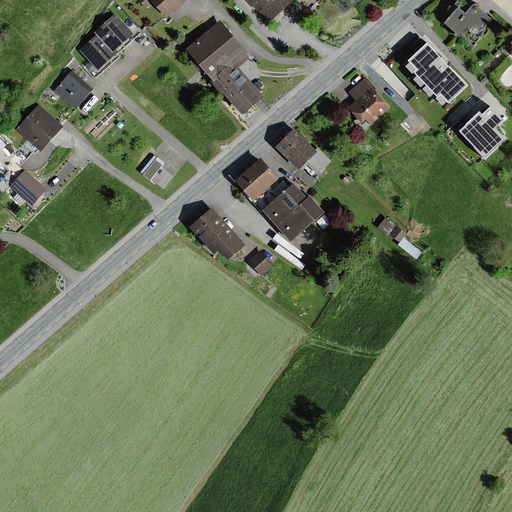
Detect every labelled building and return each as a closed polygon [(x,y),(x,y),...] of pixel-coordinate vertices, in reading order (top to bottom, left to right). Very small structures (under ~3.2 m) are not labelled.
[(138,0),(146,8),(153,2),(167,18),(186,0),(138,0)] [(245,0),(251,6),(252,5),(258,11),(262,8),(263,9),(259,12),(269,23),(294,0),(245,0)] [(483,11),(484,9),(479,4),(477,3),(476,3),(474,3),(473,4),(468,10),(458,1),(452,7),(451,5),(449,7),(449,9),(448,11),(449,12),(450,14),(451,15),(444,23),(455,33),(454,35),(455,36),(457,37),(458,37),(460,37),(461,36),(462,35),(468,29),(470,30),(470,31),(476,36),(480,31),(481,32),(492,19),(483,11)] [(116,14),(95,32),(97,36),(113,53),(117,50),(134,34),(116,14)] [(249,53),(221,20),(186,49),(194,58),(190,62),(199,72),(203,69),(242,115),(264,97),(239,67),(249,58),(246,55),(249,53)] [(472,81),(423,30),(390,63),(438,113),(472,81)] [(119,53),(117,50),(113,53),(97,36),(80,51),(98,71),(119,53)] [(93,90),(72,71),(54,91),(76,110),(93,90)] [(489,82),(486,77),(481,81),(484,85),(489,82)] [(392,107),(366,78),(349,93),(356,101),(353,103),(350,103),(347,106),(347,110),(350,113),(353,113),(357,119),(353,122),(363,133),(392,107)] [(64,126),(39,104),(16,130),(28,141),(24,145),(35,155),(39,150),(41,152),(64,126)] [(486,111),(465,129),(490,157),(511,139),(486,111)] [(316,150),(294,128),(275,147),(299,170),(300,169),(302,171),(308,165),(318,175),(332,162),(318,148),(316,150)] [(387,134),(382,139),(388,146),(393,141),(387,134)] [(157,158),(154,156),(140,173),(150,181),(152,180),(163,189),(173,176),(162,167),(165,163),(158,157),(157,158)] [(254,201),(279,179),(261,158),(235,181),(254,201)] [(22,164),(19,159),(13,164),(18,170),(24,166),(22,164)] [(48,190),(26,170),(11,187),(12,188),(10,191),(16,196),(14,198),(22,205),(26,200),(33,207),(48,190)] [(351,180),(346,176),(343,180),(347,185),(351,180)] [(307,199),(294,184),(289,188),(284,182),(273,192),(278,198),(263,210),(291,242),(325,213),(310,196),(307,199)] [(246,245),(213,207),(190,227),(214,255),(218,251),(223,257),(225,255),(229,260),(246,245)] [(324,215),(317,222),(324,230),(331,223),(324,215)] [(407,234),(386,218),(378,228),(391,238),(392,237),(399,243),(397,245),(416,260),(422,252),(408,242),(411,239),(406,235),(407,234)] [(261,250),(248,261),(262,276),(274,265),(261,250)]
